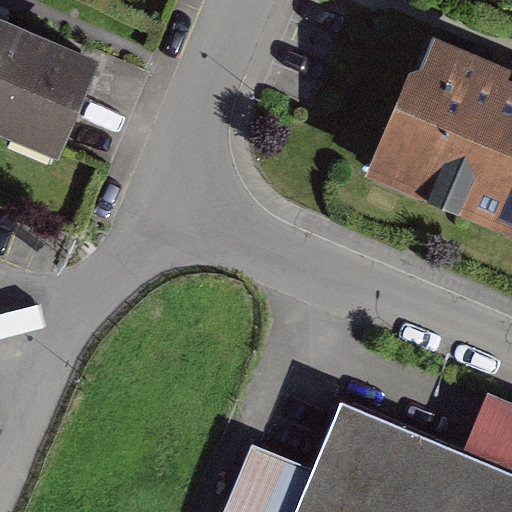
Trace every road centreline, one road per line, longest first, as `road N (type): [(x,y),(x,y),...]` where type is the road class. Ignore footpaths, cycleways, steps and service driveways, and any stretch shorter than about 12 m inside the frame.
road 1 (residential): [(168,205),(511,346)]
road 2 (residential): [(168,205),(57,331),(0,464)]
road 3 (residential): [(245,0),(168,205)]
